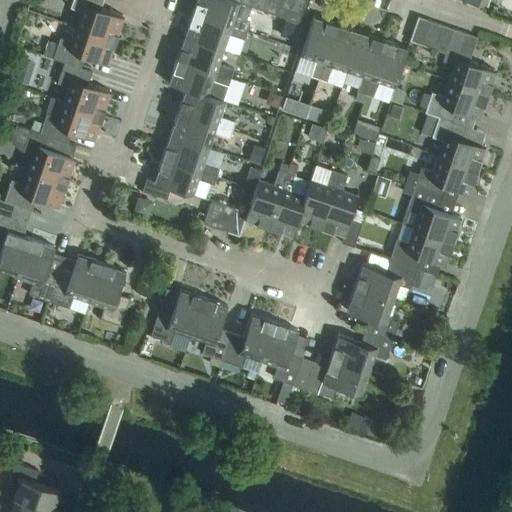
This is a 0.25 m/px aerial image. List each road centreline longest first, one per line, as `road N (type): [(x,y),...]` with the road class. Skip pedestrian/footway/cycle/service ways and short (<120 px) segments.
road 1 (residential): [(0,330),(390,462),(420,448),(511,183)]
road 2 (residential): [(315,292),(104,222),(90,210),(94,176),(122,146),(166,0)]
